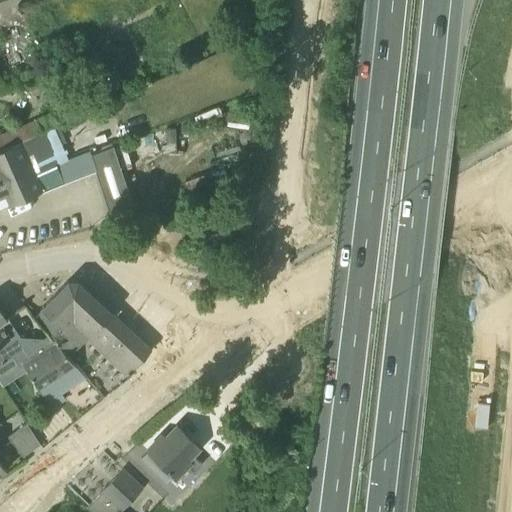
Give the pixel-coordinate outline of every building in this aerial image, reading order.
[(0,134),(0,149),(19,142),(43,131),(36,119),(29,122),(30,122),(0,134)] [(48,129),(56,145),(65,141),(58,124),(48,129)] [(0,194),(5,192),(10,203),(35,191),(29,176),(57,165),(49,150),(56,146),(48,129),(43,131),(19,142),(0,149),(0,194)] [(113,144),(57,165),(29,176),(35,191),(10,203),(50,187),(51,188),(59,184),(58,183),(62,181),(63,183),(95,168),(108,208),(131,201),(113,144)] [(208,235),(212,245),(225,240),(222,230),(208,235)] [(56,343),(64,352),(81,333),(95,347),(96,346),(125,373),(133,365),(134,366),(149,351),(150,352),(151,350),(76,280),(67,280),(57,291),(42,307),(42,308),(34,317),(48,334),(56,343)] [(0,364),(12,356),(18,365),(22,363),(46,400),(84,375),(64,352),(56,343),(48,334),(42,338),(20,336),(8,318),(6,318),(0,307),(0,364)] [(31,450),(39,444),(26,422),(16,430),(31,450)] [(141,457),(166,481),(172,475),(175,477),(187,465),(184,462),(199,447),(176,425),(161,440),(158,437),(147,450),(141,457)] [(7,436),(23,457),(31,450),(16,430),(7,436)] [(142,487),(123,469),(86,507),(91,511),(123,511),(121,510),(142,487)]
